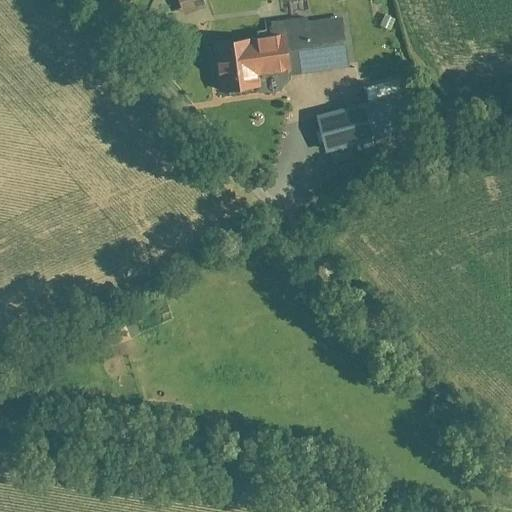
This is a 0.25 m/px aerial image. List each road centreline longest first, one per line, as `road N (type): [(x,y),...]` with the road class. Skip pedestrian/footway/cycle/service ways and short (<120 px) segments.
road 1 (unclassified): [(511,475),(80,0)]
road 2 (track): [(0,428),(476,511)]
